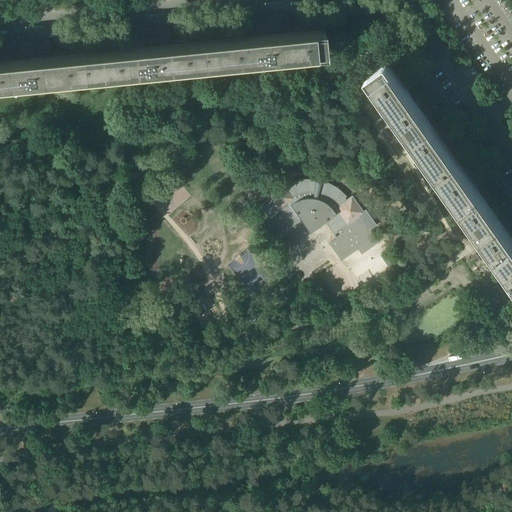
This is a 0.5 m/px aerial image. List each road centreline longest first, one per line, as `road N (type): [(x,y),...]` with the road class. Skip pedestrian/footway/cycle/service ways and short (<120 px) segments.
road 1 (secondary): [(0,428),(389,381),(511,354)]
road 2 (residential): [(511,153),(401,0)]
road 3 (residential): [(0,25),(185,7)]
